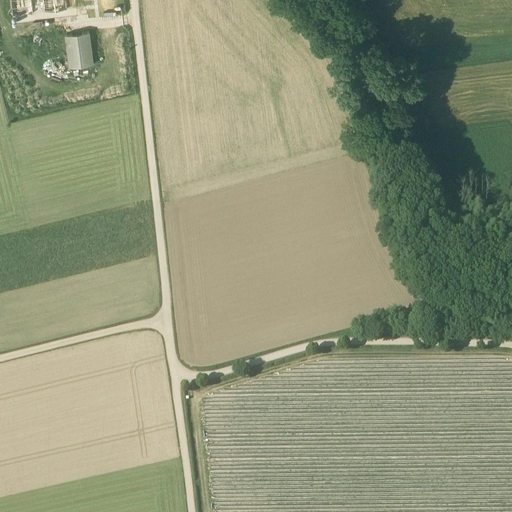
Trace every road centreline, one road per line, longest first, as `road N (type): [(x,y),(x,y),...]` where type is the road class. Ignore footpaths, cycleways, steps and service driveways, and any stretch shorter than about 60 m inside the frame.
road 1 (track): [(178,383),(131,0)]
road 2 (track): [(178,383),(347,339),(454,341)]
road 3 (track): [(0,359),(169,317)]
road 4 (track): [(195,511),(178,383)]
